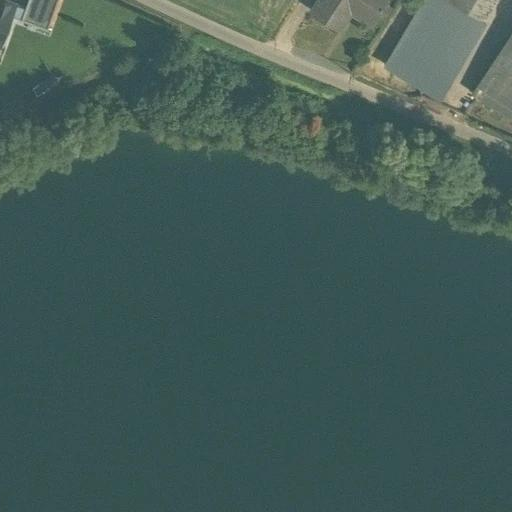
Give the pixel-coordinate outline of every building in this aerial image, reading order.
[(320,0),(314,10),(334,23),(346,5),(373,23),(387,3),(385,2),(386,0),(320,0)] [(438,99),(485,20),(452,0),(420,0),(382,66),(438,99)] [(496,0),(452,0),(485,20),(496,0)] [(14,8),(5,4),(0,16),(0,23),(7,26),(14,8)] [(15,8),(8,26),(17,29),(23,10),(15,8)] [(511,65),(496,55),(472,92),(511,117),(511,65)]
